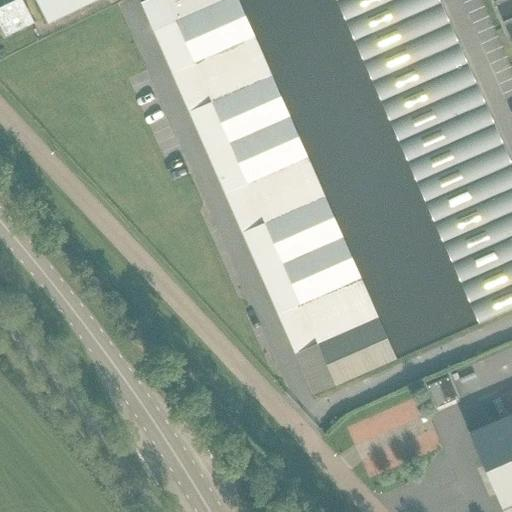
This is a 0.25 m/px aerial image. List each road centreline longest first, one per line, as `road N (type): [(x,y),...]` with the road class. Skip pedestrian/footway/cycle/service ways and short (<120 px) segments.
road 1 (unclassified): [(369,511),(0,101)]
road 2 (secondary): [(207,511),(103,356),(0,227)]
road 3 (unknown): [(419,511),(469,422),(511,398)]
